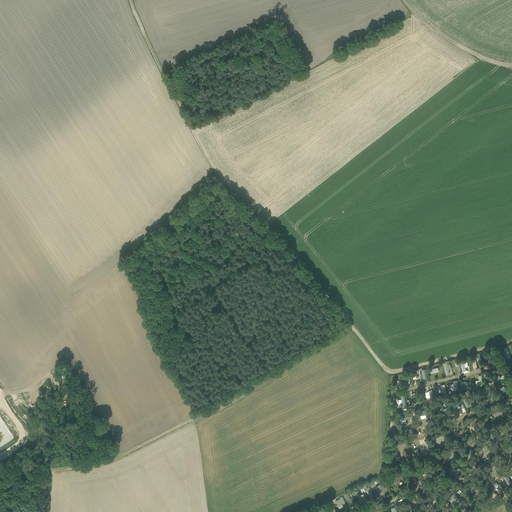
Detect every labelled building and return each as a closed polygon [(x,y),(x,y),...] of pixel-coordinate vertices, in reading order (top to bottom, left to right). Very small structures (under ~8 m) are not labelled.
[(422,372),(420,373),(421,379),(423,378),(424,382),(428,381),(425,369),(422,370),(422,372)] [(499,405),(491,409),(495,417),(503,413),(499,405)] [(491,435),(495,439),(500,434),(496,430),(491,435)] [(436,438),(440,444),(445,441),(442,435),(436,438)] [(467,441),(471,446),(476,442),(473,437),(467,441)] [(482,459),(484,457),(491,450),(485,445),(479,452),(481,453),(479,455),(482,459)] [(454,447),(442,455),(445,459),(457,451),(454,447)] [(421,468),(425,472),(430,467),(425,463),(421,468)] [(454,474),(457,478),(460,475),(461,476),(464,474),(460,469),(454,474)] [(397,476),(392,480),(395,484),(401,480),(402,481),(405,479),(399,471),(396,473),(397,476)] [(383,482),(376,486),(381,494),(387,490),(383,482)] [(480,491),(476,485),(470,488),(474,495),(480,491)] [(358,490),(354,492),(360,503),(363,501),(360,495),(358,490)] [(448,499),(452,503),(454,505),(459,500),(453,494),(448,499)] [(339,499),(335,501),(337,505),(341,503),(344,502),(342,497),(339,498),(339,499)] [(413,498),(410,500),(416,510),(420,508),(418,506),(418,505),(415,500),(415,501),(413,498)]
